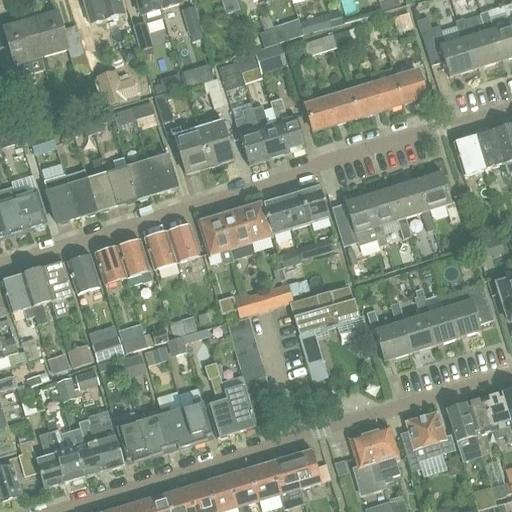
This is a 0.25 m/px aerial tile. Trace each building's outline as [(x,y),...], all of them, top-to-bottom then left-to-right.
[(84,6),(72,9),(78,30),(90,26),(124,16),(119,0),(83,0),(82,0),(84,6)] [(135,0),(143,24),(144,24),(145,25),(163,20),(160,11),(161,11),(157,0),(135,0)] [(179,0),(157,0),(161,11),(181,5),(179,0)] [(220,0),(225,16),(239,11),(235,0),(220,0)] [(457,0),(449,0),(456,22),(455,23),(461,42),(463,41),(473,72),(497,64),(487,33),(485,34),(479,17),(464,22),(464,20),(457,0)] [(511,27),(511,7),(511,5),(503,8),(509,27),(511,26),(511,27)] [(194,9),(183,12),(190,36),(201,32),(194,9)] [(286,11),(271,16),(280,45),(296,40),(286,11)] [(479,16),(479,17),(485,34),(487,33),(497,64),(511,59),(511,27),(511,26),(509,27),(493,32),(487,13),(479,16)] [(58,15),(30,23),(41,60),(69,52),(58,15)] [(397,33),(412,28),(408,15),(393,20),(397,33)] [(274,31),(259,35),(261,41),(250,44),(253,54),(255,54),(280,47),(280,45),(271,16),(269,17),(274,31)] [(307,22),(311,35),(330,29),(326,16),(307,22)] [(0,57),(0,62),(14,108),(28,104),(20,79),(45,72),(41,60),(30,23),(3,31),(10,55),(0,57)] [(377,23),(355,30),(359,44),(367,41),(365,36),(370,34),(371,36),(380,33),(377,23)] [(151,47),(145,25),(144,24),(143,24),(133,28),(140,51),(151,47)] [(431,68),(444,64),(449,79),(473,72),(463,41),(461,42),(445,47),(439,28),(420,34),(431,68)] [(355,30),(348,32),(352,46),(359,44),(355,30)] [(318,40),(311,43),(315,57),(323,54),(318,40)] [(311,43),(303,45),(307,59),(315,57),(311,43)] [(288,72),(280,47),(255,54),(260,70),(259,70),(262,80),(288,72)] [(236,60),(237,64),(241,76),(259,70),(260,70),(255,54),(253,54),(236,60)] [(85,59),(71,63),(76,79),(90,75),(85,59)] [(245,87),(241,76),(237,64),(218,70),(226,93),(245,87)] [(208,67),(198,69),(202,84),(212,81),(208,67)] [(417,73),(394,80),(402,106),(425,99),(417,73)] [(117,74),(96,80),(105,108),(136,98),(130,80),(120,83),(117,74)] [(394,80),(372,87),(380,113),(402,106),(394,80)] [(217,81),(200,86),(202,93),(207,92),(213,112),(225,108),(217,81)] [(166,94),(163,87),(151,90),(153,98),(166,94)] [(372,87),(350,93),(358,120),(380,113),(372,87)] [(350,93),(328,100),(335,127),(358,120),(350,93)] [(162,126),(169,124),(174,122),(168,103),(172,101),(170,94),(166,96),(166,94),(153,98),(162,126)] [(305,107),(313,134),(335,127),(328,100),(305,107)] [(305,150),(296,119),(287,122),(281,101),(271,104),(275,115),(278,125),(287,156),(305,150)] [(151,104),(132,110),(135,122),(155,116),(151,104)] [(262,108),(252,111),(268,162),(287,156),(278,125),(275,115),(271,104),(270,104),(271,110),(263,112),(262,108)] [(132,110),(116,114),(120,126),(135,122),(132,110)] [(248,168),(268,162),(252,111),(242,114),(248,134),(238,137),(248,168)] [(0,116),(0,126),(13,122),(10,113),(0,116)] [(98,118),(91,121),(95,136),(103,133),(98,118)] [(91,121),(80,124),(84,139),(95,136),(91,121)] [(222,124),(198,131),(210,169),(234,162),(222,124)] [(56,133),(56,134),(59,145),(75,140),(71,128),(56,133)] [(497,133),(495,133),(505,166),(511,163),(511,128),(505,130),(503,129),(498,131),(497,133)] [(0,149),(20,143),(17,131),(0,135),(0,149)] [(174,139),(185,177),(210,169),(198,131),(174,139)] [(483,137),(474,140),(484,172),(505,166),(495,133),(491,135),(489,133),(484,135),(483,137)] [(31,142),(34,154),(55,147),(51,135),(31,142)] [(463,178),(484,172),(474,140),(464,143),(462,142),(457,143),(456,145),(453,146),(463,178)] [(177,190),(167,156),(147,162),(157,196),(166,193),(168,194),(174,192),(175,190),(177,190)] [(87,181),(85,175),(97,214),(99,213),(101,215),(108,213),(109,211),(117,208),(107,175),(102,160),(91,163),(96,178),(87,181)] [(136,202),(137,202),(127,169),(126,169),(123,160),(113,163),(116,172),(107,175),(117,208),(126,205),(128,206),(135,204),(136,202)] [(147,162),(127,169),(137,202),(139,201),(141,202),(148,200),(149,198),(157,196),(147,162)] [(96,214),(97,214),(85,175),(84,172),(65,178),(65,177),(64,177),(77,220),(86,217),(88,218),(95,217),(96,214)] [(442,175),(417,182),(426,214),(430,212),(445,207),(451,226),(460,224),(454,204),(451,205),(442,175)] [(44,183),(57,226),(59,226),(62,227),(68,225),(69,223),(77,220),(64,177),(44,183)] [(485,180),(488,188),(489,187),(491,197),(500,194),(495,177),(485,180)] [(417,182),(392,190),(402,221),(406,220),(421,215),(427,234),(436,231),(430,212),(426,214),(417,182)] [(328,219),(318,188),(310,191),(308,189),(302,191),(301,193),(300,194),(310,225),(328,219)] [(392,190),(368,198),(378,229),(381,228),(397,223),(403,242),(412,239),(406,220),(402,221),(392,190)] [(47,226),(36,193),(26,197),(24,192),(15,195),(17,200),(27,232),(34,229),(37,232),(44,230),(45,226),(47,226)] [(291,197),(281,200),(291,231),(310,225),(300,194),(299,194),(297,193),(292,194),(291,197)] [(4,199),(0,200),(0,219),(6,238),(14,236),(17,239),(23,236),(24,232),(27,232),(17,200),(15,195),(14,195),(16,200),(5,203),(4,199)] [(344,205),(358,248),(376,242),(379,249),(387,246),(381,228),(378,229),(368,198),(344,205)] [(266,204),(263,205),(273,238),(273,236),(291,231),(281,200),(275,202),(273,200),(267,202),(266,204)] [(241,212),(240,210),(250,245),(273,238),(263,205),(260,203),(253,205),(252,209),(241,212)] [(231,215),(220,218),(230,252),(250,245),(240,210),(239,209),(232,212),(231,215)] [(209,258),(230,252),(220,218),(212,221),(209,218),(203,220),(201,224),(199,225),(209,258)] [(169,234),(167,234),(177,265),(200,258),(190,227),(179,231),(177,229),(170,231),(169,234)] [(167,234),(143,241),(153,273),(177,265),(167,234)] [(500,239),(476,246),(481,262),(505,254),(500,239)] [(319,256),(334,252),(334,251),(336,250),(334,242),(331,243),(331,241),(316,245),(319,256)] [(140,242),(117,250),(127,280),(140,276),(144,286),(153,283),(140,242)] [(300,261),(319,256),(316,245),(297,250),(300,261)] [(117,250),(94,257),(103,288),(127,280),(117,250)] [(66,265),(76,296),(100,289),(90,258),(79,261),(77,260),(70,262),(69,264),(66,265)] [(73,297),(63,266),(60,267),(58,266),(53,267),(53,269),(42,273),(57,320),(68,317),(63,301),(73,297)] [(286,282),(282,270),(277,272),(281,284),(286,282)] [(33,275),(22,279),(34,319),(37,327),(47,324),(42,307),(51,304),(56,321),(57,320),(42,273),(40,273),(38,272),(33,273),(33,275)] [(25,322),(34,319),(22,279),(14,281),(12,279),(7,281),(7,283),(3,284),(13,316),(23,313),(25,322)] [(511,281),(497,286),(509,324),(511,322),(511,281)] [(288,286),(291,299),(302,296),(298,283),(288,286)] [(288,288),(277,291),(282,308),(293,305),(288,288)] [(289,307),(298,337),(324,330),(325,332),(338,328),(338,326),(358,320),(349,289),(289,307)] [(494,322),(484,290),(468,296),(470,303),(452,309),(446,290),(438,292),(444,312),(447,311),(456,341),(481,333),(479,326),(494,322)] [(233,298),(239,318),(249,315),(243,297),(242,298),(241,296),(233,298)] [(254,297),(249,299),(248,296),(243,297),(249,315),(259,313),(254,297)] [(414,300),(420,319),(422,318),(432,348),(456,341),(447,311),(444,312),(428,317),(422,297),(414,300)] [(390,308),(396,327),(399,326),(408,356),(432,348),(422,318),(420,319),(404,324),(398,305),(390,308)] [(383,364),(408,356),(399,326),(396,327),(381,332),(375,313),(366,316),(372,333),(374,333),(383,364)] [(197,317),(200,326),(211,323),(209,314),(197,317)] [(169,328),(173,340),(173,342),(182,339),(198,334),(197,334),(192,319),(173,325),(173,327),(169,328)] [(226,326),(230,338),(252,332),(249,320),(226,326)] [(151,335),(144,337),(147,348),(155,346),(155,347),(167,344),(173,342),(173,340),(168,342),(164,331),(151,335)] [(230,338),(234,352),(256,345),(252,332),(230,338)] [(144,336),(132,340),(121,343),(125,357),(147,350),(146,348),(147,348),(144,337),(144,336)] [(124,356),(118,338),(92,347),(98,364),(124,356)] [(13,339),(2,342),(5,349),(15,346),(13,339)] [(187,354),(184,347),(182,339),(173,342),(167,344),(171,359),(187,354)] [(34,340),(21,344),(27,363),(40,359),(34,340)] [(234,352),(237,363),(259,356),(256,345),(234,352)] [(0,360),(18,356),(15,346),(5,349),(0,350),(0,360)] [(91,365),(85,349),(67,355),(72,371),(91,365)] [(169,362),(167,355),(165,349),(144,355),(147,368),(169,362)] [(47,362),(52,377),(70,371),(65,356),(47,362)] [(140,356),(125,360),(118,362),(124,383),(146,376),(140,356)] [(237,363),(241,375),(263,368),(259,356),(237,363)] [(96,365),(99,376),(116,371),(113,360),(96,365)] [(207,407),(217,440),(218,440),(220,441),(227,439),(228,436),(238,434),(227,402),(222,387),(216,365),(204,369),(208,382),(210,382),(217,404),(207,407)] [(241,375),(242,381),(244,386),(266,379),(263,368),(241,375)] [(74,378),(75,379),(79,393),(99,387),(95,372),(74,378)] [(19,393),(18,392),(15,379),(3,383),(0,373),(0,398),(16,393),(19,393)] [(26,381),(29,389),(42,385),(39,377),(26,381)] [(244,386),(247,396),(247,397),(269,391),(266,379),(244,386)] [(70,381),(55,385),(59,398),(74,394),(70,381)] [(242,381),(222,387),(227,402),(238,434),(244,432),(246,433),(253,431),(254,429),(256,428),(254,419),(251,409),(247,397),(247,396),(244,386),(242,381)] [(18,392),(19,393),(16,393),(19,405),(20,405),(21,406),(22,406),(25,418),(37,414),(29,389),(18,392)] [(272,402),(269,391),(247,397),(251,409),(272,402)] [(511,392),(501,396),(511,431),(511,392)] [(12,407),(19,405),(16,393),(0,398),(0,430),(6,429),(0,408),(0,401),(9,400),(12,407)] [(511,431),(501,396),(482,401),(493,435),(503,431),(507,445),(511,443),(511,431)] [(212,437),(201,399),(192,402),(194,409),(182,412),(193,447),(208,443),(207,439),(212,437)] [(484,468),(491,490),(504,485),(498,462),(492,464),(484,437),(493,435),(482,401),(463,407),(480,458),(480,459),(483,468),(484,468)] [(254,419),(275,413),(272,402),(251,409),(254,419)] [(480,458),(463,407),(445,412),(456,446),(462,465),(480,459),(480,458)] [(169,409),(156,413),(167,450),(177,448),(178,452),(193,447),(182,412),(171,416),(169,409)] [(149,423),(138,426),(148,460),(163,456),(162,452),(167,450),(156,413),(147,416),(149,423)] [(123,468),(107,414),(88,419),(91,429),(104,474),(123,468)] [(451,436),(445,438),(438,415),(405,425),(407,433),(399,436),(409,467),(456,452),(451,436)] [(85,480),(104,474),(91,429),(88,419),(87,420),(88,422),(79,424),(86,447),(76,450),(85,480)] [(47,423),(50,435),(56,454),(66,486),(85,480),(76,450),(66,453),(59,432),(58,432),(54,420),(47,423)] [(115,425),(126,462),(132,461),(133,465),(148,460),(138,426),(125,430),(123,423),(115,425)] [(0,458),(14,455),(6,429),(0,430),(0,458)] [(388,430),(369,436),(383,482),(384,485),(393,482),(391,476),(400,474),(395,459),(397,458),(388,430)] [(66,486),(56,454),(50,435),(38,438),(45,460),(36,463),(45,492),(66,486)] [(374,485),(383,482),(369,436),(350,441),(359,470),(361,469),(361,471),(369,469),(373,482),(374,485)] [(19,448),(21,457),(33,453),(31,445),(19,448)] [(21,467),(36,463),(33,453),(21,457),(18,458),(21,467)] [(302,454),(290,457),(300,491),(321,484),(312,453),(305,455),(304,454),(303,454),(302,454)] [(281,462),(270,466),(280,497),(300,491),(290,457),(282,460),(281,461),(281,462)] [(444,464),(448,478),(461,474),(457,461),(444,464)] [(334,465),(337,478),(347,475),(344,462),(334,465)] [(262,466),(249,470),(258,503),(280,497),(270,466),(264,467),(263,466),(262,466)] [(0,504),(22,499),(13,468),(0,471),(0,504)] [(249,511),(247,507),(258,503),(249,470),(241,472),(240,473),(240,474),(240,475),(229,478),(238,509),(237,510),(238,511),(249,511)] [(215,511),(230,511),(237,510),(238,509),(229,478),(223,480),(222,479),(221,478),(207,483),(215,511)] [(199,487),(187,491),(193,511),(215,511),(207,483),(200,485),(199,486),(199,487)] [(508,484),(504,485),(491,490),(490,490),(492,498),(494,502),(506,498),(506,497),(511,496),(508,484)] [(179,491),(165,495),(170,511),(193,511),(187,491),(182,492),(181,491),(180,491),(179,491)] [(42,511),(53,506),(48,493),(36,498),(42,511)] [(158,499),(145,503),(147,511),(170,511),(165,495),(159,497),(159,498),(158,498),(158,499)] [(390,504),(392,511),(418,511),(414,497),(390,504)] [(494,502),(492,498),(474,503),(476,511),(482,511),(496,508),(494,502)] [(135,504),(124,508),(125,511),(147,511),(145,503),(137,506),(137,505),(136,504),(135,504)]
